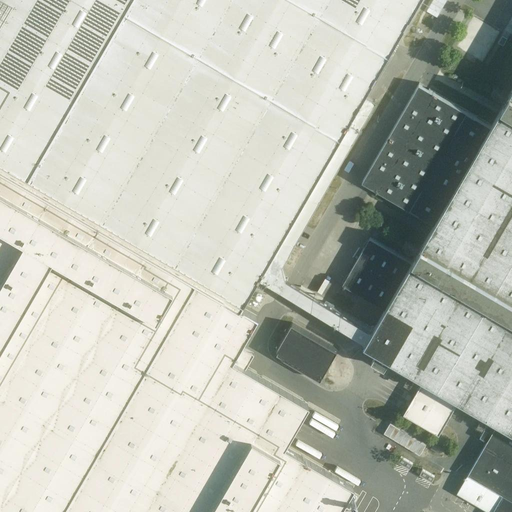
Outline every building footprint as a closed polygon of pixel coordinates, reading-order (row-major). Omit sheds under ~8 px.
[(0,0),(0,163),(192,273),(244,302),(258,277),(265,266),(417,0),(0,0)] [(484,63),(511,15),(484,0),(483,0),(456,48),(484,63)] [(511,511),(511,91),(493,125),(422,83),(364,183),(434,224),(412,262),(371,238),(343,284),(385,308),(373,327),(366,340),(380,348),(374,357),(387,365),(393,355),(428,376),(406,413),(441,434),(463,395),(499,416),(488,435),(494,439),(462,495),(491,511),(511,511)] [(0,511),(52,511),(192,273),(0,163),(0,511)] [(286,294),(366,340),(373,327),(293,282),(265,266),(258,277),(286,294)] [(244,302),(192,273),(52,511),(344,511),(356,492),(359,487),(289,446),(313,404),(232,356),(258,310),(244,302)] [(323,380),(340,351),(294,324),(277,353),(323,380)]
